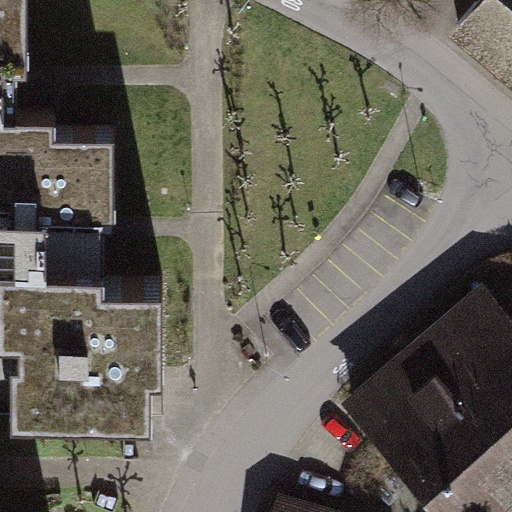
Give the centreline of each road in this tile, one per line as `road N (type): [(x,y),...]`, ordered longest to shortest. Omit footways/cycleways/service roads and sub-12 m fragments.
road 1 (residential): [(511,197),(479,213),(283,409),(228,478),(214,511)]
road 2 (residential): [(511,171),(471,106),(404,51),(316,0)]
